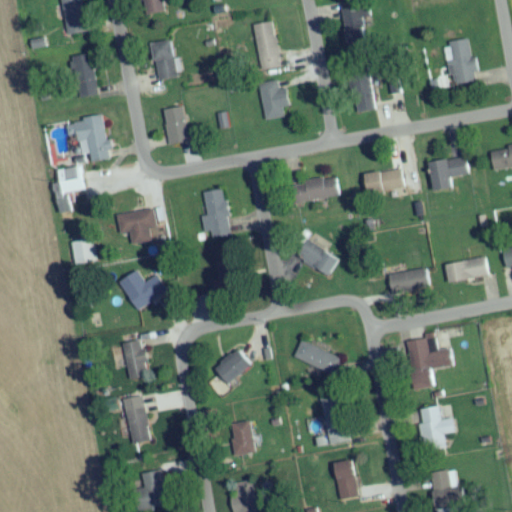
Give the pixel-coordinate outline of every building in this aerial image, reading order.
[(61,0),(68,41),(88,38),(82,0),(61,0)] [(143,0),(146,21),(167,18),(164,0),(143,0)] [(348,53),(374,48),(367,11),(342,15),(348,53)] [(254,30),(262,77),(281,73),(274,27),(254,30)] [(453,93),(480,87),(470,44),(443,50),(453,93)] [(160,87),(181,82),(173,47),(152,52),(160,87)] [(357,118),(375,116),(371,78),(353,80),(357,118)] [(267,127),(285,124),(283,115),(291,113),(287,93),(281,94),(280,86),(259,90),(267,127)] [(166,116),(168,151),(188,149),(186,115),(166,116)] [(91,169),(111,166),(105,123),(68,129),(70,143),(80,141),(83,161),(90,160),(91,169)] [(511,174),(511,152),(491,156),(495,178),(511,174)] [(470,181),(467,163),(429,169),(434,198),(453,195),(451,184),(470,181)] [(55,177),(63,219),(72,217),(69,199),(84,196),(80,173),(55,177)] [(403,175),(366,180),(369,206),(406,200),(403,175)] [(338,205),(338,186),(300,186),(300,205),(338,205)] [(201,199),(208,246),(232,242),(225,195),(201,199)] [(130,248),(157,248),(157,218),(130,218),(130,248)] [(98,268),(93,244),(72,248),(77,272),(98,268)] [(340,265),(307,245),(295,264),(329,284),(340,265)] [(216,292),(247,287),(242,260),(211,265),(216,292)] [(490,281),(486,262),(446,272),(450,291),(490,281)] [(393,301),(431,294),(427,274),(389,281),(393,301)] [(145,287),(141,278),(121,288),(135,316),(168,300),(159,281),(145,287)] [(454,373),(452,353),(439,355),(438,344),(408,347),(413,397),(435,395),(433,376),(454,373)] [(294,363),(334,382),(342,364),(302,346),(294,363)] [(145,348),(125,349),(128,386),(148,384),(145,348)] [(253,371),(239,356),(216,377),(230,393),(253,371)] [(321,404),(330,452),(352,448),(342,400),(321,404)] [(426,457),(447,453),(445,441),(456,439),(453,423),(443,425),(440,413),(418,417),(426,457)] [(134,451),(153,446),(145,419),(127,424),(134,451)] [(238,464),(259,458),(250,425),(229,430),(238,464)] [(356,467),(336,468),(339,505),(359,504),(356,467)] [(458,475),(432,478),(436,510),(461,507),(458,475)] [(141,511),(165,511),(165,478),(141,478),(141,511)] [(257,511),(252,486),(233,490),(237,511),(257,511)]
